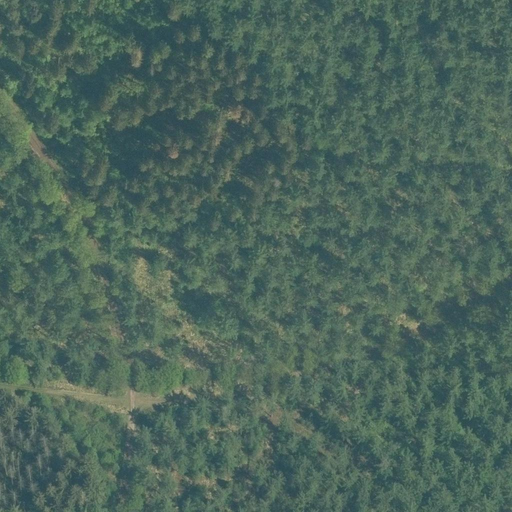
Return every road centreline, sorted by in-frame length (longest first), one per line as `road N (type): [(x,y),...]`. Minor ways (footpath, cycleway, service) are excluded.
road 1 (track): [(134,403),(297,378),(404,331),(511,268)]
road 2 (track): [(134,403),(116,320),(65,199),(0,96)]
road 3 (track): [(0,386),(134,403)]
